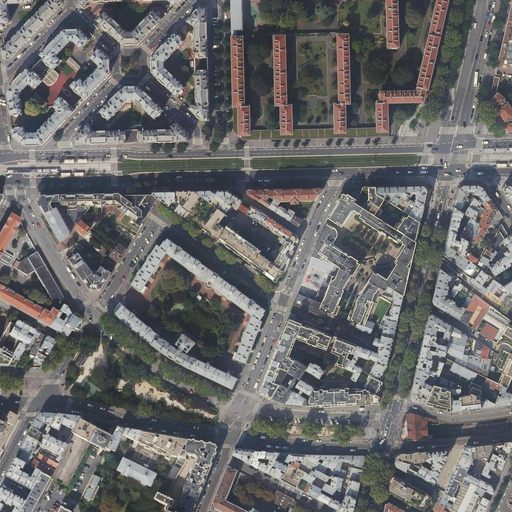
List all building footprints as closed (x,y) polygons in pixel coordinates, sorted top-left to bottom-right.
[(0,0),(0,29),(3,29),(4,28),(3,27),(5,27),(4,25),(9,24),(10,23),(8,6),(9,4),(29,3),(28,2),(32,2),(34,1),(33,0),(0,0)] [(1,47),(2,60),(10,59),(14,55),(25,43),(38,29),(53,14),(62,4),(62,0),(48,0),(4,47),(1,47)] [(78,0),(79,4),(85,9),(89,5),(88,4),(90,2),(122,1),(122,0),(136,0),(136,1),(168,0),(174,6),(180,0),(78,0)] [(230,0),(232,37),(243,37),(243,35),(242,0),(230,0)] [(243,43),(243,37),(232,37),(234,123),(234,132),(243,140),(247,140),(262,140),(282,139),(305,139),(322,138),(362,137),(383,137),(389,137),(388,103),(423,102),(425,102),(436,56),(440,39),(440,35),(445,15),(448,0),(437,0),(416,91),(380,92),(380,94),(378,94),(378,102),(376,102),(377,128),(346,128),(345,108),(347,108),(347,103),(350,103),(348,38),(350,38),(350,33),(337,33),(339,104),(334,104),(335,129),(292,130),(292,105),(287,105),(285,34),(281,34),(272,35),(272,40),(274,40),(276,105),(279,105),(279,110),(281,110),(281,130),(250,131),(250,123),(251,123),(251,119),(250,119),(250,106),(244,106),(244,94),(245,94),(245,89),(244,89),(243,70),(245,70),(245,66),(243,66),(243,47),(244,47),(244,43),(243,43)] [(386,0),(387,43),(386,43),(386,49),(397,49),(397,47),(399,47),(397,0),(386,0)] [(498,66),(502,67),(504,53),(511,55),(511,0),(511,4),(510,13),(508,22),(506,29),(504,36),(503,43),(501,50),(500,56),(498,63),(498,66)] [(188,108),(201,120),(209,120),(208,107),(208,82),(207,61),(207,46),(207,32),(206,14),(206,8),(199,8),(186,20),(192,26),(194,26),(194,52),(193,52),(193,53),(195,53),(195,75),(194,75),(194,77),(195,77),(196,102),(194,102),(188,108)] [(116,39),(122,45),(138,44),(149,32),(162,18),(160,16),(160,15),(160,14),(158,12),(157,12),(156,12),(153,10),(132,32),(127,32),(105,11),(102,14),(101,13),(100,13),(98,15),(98,17),(99,17),(96,20),(108,31),(116,39)] [(14,116),(15,117),(18,116),(19,115),(19,114),(22,114),(21,104),(22,103),(22,102),(21,101),(20,97),(20,98),(19,95),(20,95),(21,93),(21,92),(28,85),(29,86),(30,85),(31,85),(35,89),(43,80),(48,85),(53,84),(57,80),(59,75),(53,70),(61,61),(57,57),(57,54),(70,41),(73,41),(81,49),(90,40),(79,30),(63,30),(55,39),(45,49),(40,55),(43,58),(30,70),(27,67),(9,87),(7,92),(10,116),(14,115),(14,116)] [(152,73),(176,97),(179,94),(180,94),(181,94),(183,92),(183,91),(183,90),(185,88),(164,68),(164,62),(184,41),(181,38),(182,38),(182,36),(180,35),(178,35),(175,33),(151,57),(152,73)] [(13,137),(23,145),(42,145),(61,125),(72,113),(94,90),(102,81),(109,74),(109,58),(98,48),(95,51),(95,50),(94,50),(92,52),(92,53),(92,54),(89,57),(98,65),(98,68),(85,81),(83,81),(80,78),(77,81),(76,80),(70,86),(82,98),(79,101),(79,100),(75,105),(73,108),(60,96),(55,102),(56,103),(53,107),(56,109),(55,110),(55,111),(56,112),(36,133),(27,133),(27,132),(26,131),(25,131),(24,126),(14,128),(14,125),(12,126),(12,128),(13,137)] [(65,61),(77,73),(81,68),(70,57),(65,61)] [(508,132),(508,134),(511,133),(511,110),(508,103),(508,104),(505,99),(498,93),(497,92),(501,75),(496,74),(490,101),(491,102),(490,102),(496,107),(497,108),(498,109),(505,122),(506,124),(507,125),(508,132)] [(106,117),(109,120),(129,99),(134,99),(154,119),(157,116),(158,117),(159,117),(161,115),(161,114),(160,113),(163,110),(144,92),(139,87),(123,87),(99,112),(102,114),(102,115),(102,116),(104,118),(105,118),(106,117)] [(31,97),(43,108),(47,104),(35,92),(31,97)] [(76,137),(76,144),(101,143),(121,143),(139,143),(159,142),(172,142),(188,141),(188,134),(176,122),(172,126),(171,125),(170,126),(171,127),(170,128),(170,130),(144,130),(144,129),(143,129),(143,130),(120,131),(120,130),(119,130),(119,131),(94,131),(94,129),(88,124),(76,137)] [(511,183),(506,184),(503,189),(508,198),(511,204),(511,203),(511,183)] [(458,189),(481,203),(482,204),(485,208),(487,209),(486,210),(480,207),(478,212),(476,218),(481,221),(481,220),(490,225),(495,228),(500,222),(502,218),(503,217),(502,216),(492,200),(485,190),(484,188),(478,184),(477,184),(469,185),(463,185),(458,189)] [(395,186),(376,187),(376,193),(382,197),(385,199),(387,195),(390,195),(390,196),(391,197),(388,201),(396,206),(402,197),(406,199),(409,195),(405,193),(405,186),(395,186)] [(415,186),(405,186),(405,193),(409,195),(406,199),(405,200),(423,212),(426,200),(428,191),(424,186),(415,186)] [(350,195),(357,199),(362,189),(363,187),(361,187),(356,190),(353,192),(350,195)] [(367,187),(367,191),(367,197),(378,205),(382,197),(376,193),(376,187),(371,187),(367,187)] [(269,196),(272,198),(274,199),(280,203),(282,200),(291,200),(291,204),(292,204),(299,204),(299,203),(299,199),(314,199),(316,201),(324,188),(274,189),(268,189),(269,196)] [(268,199),(269,196),(268,189),(259,190),(247,190),(247,194),(267,206),(269,208),(271,203),(265,199),(266,198),(268,199)] [(374,272),(364,287),(361,292),(357,301),(350,318),(349,320),(357,323),(355,328),(361,330),(366,319),(368,314),(377,295),(378,295),(382,289),(385,290),(387,286),(404,295),(411,263),(415,245),(416,239),(396,226),(357,199),(350,195),(341,189),(339,193),(337,197),(338,197),(331,209),(327,214),(339,222),(349,208),(351,209),(353,209),(355,208),(360,211),(357,215),(362,218),(397,241),(398,240),(405,245),(403,248),(397,258),(398,258),(395,262),(397,263),(387,279),(375,271),(375,272),(374,271),(374,272)] [(457,196),(456,199),(478,212),(480,207),(481,203),(458,189),(457,196)] [(216,191),(210,191),(230,205),(231,202),(236,205),(234,208),(237,210),(237,209),(242,201),(243,200),(228,190),(216,191)] [(178,192),(175,192),(175,202),(179,205),(186,210),(188,212),(191,213),(186,219),(193,224),(210,236),(217,242),(218,239),(220,236),(226,226),(231,218),(226,215),(194,191),(192,191),(188,191),(183,191),(178,192)] [(200,191),(194,191),(226,215),(232,206),(230,205),(210,191),(200,191)] [(152,192),(132,193),(135,195),(143,202),(146,205),(147,208),(147,212),(157,198),(152,195),(152,192)] [(174,192),(171,192),(153,192),(152,192),(152,195),(157,198),(158,198),(160,201),(162,199),(164,199),(164,200),(165,201),(163,203),(170,207),(171,206),(170,205),(172,202),(175,202),(175,192),(174,192)] [(39,205),(42,212),(51,207),(49,204),(47,202),(49,199),(58,199),(59,202),(61,205),(67,205),(115,205),(130,217),(127,221),(138,228),(139,227),(147,212),(147,208),(146,205),(143,202),(135,195),(132,193),(123,193),(101,193),(86,193),(71,193),(45,193),(39,194),(37,196),(35,199),(39,205)] [(280,203),(274,199),(273,201),(271,203),(269,208),(289,221),(293,215),(295,213),(289,209),(287,211),(286,211),(286,209),(281,206),(279,206),(278,205),(280,203)] [(455,203),(454,207),(460,211),(462,208),(464,209),(465,207),(467,209),(464,214),(465,214),(471,218),(475,221),(476,218),(478,212),(456,199),(455,203)] [(247,202),(243,200),(242,201),(237,209),(245,214),(251,205),(247,202)] [(422,216),(423,212),(405,200),(403,203),(405,204),(404,205),(406,207),(406,208),(411,211),(408,214),(421,222),(422,216)] [(56,209),(54,205),(51,207),(42,212),(46,219),(50,226),(56,237),(59,241),(67,234),(69,230),(65,223),(56,209)] [(90,208),(89,205),(67,205),(67,209),(68,213),(71,220),(75,228),(90,208)] [(182,216),(186,210),(179,205),(174,211),(178,213),(182,216)] [(251,205),(245,214),(262,225),(268,216),(260,211),(251,205)] [(464,214),(460,211),(454,207),(452,218),(449,229),(457,234),(460,223),(465,214),(464,214)] [(49,327),(62,305),(65,301),(59,291),(52,279),(44,266),(36,252),(20,262),(16,268),(27,276),(34,271),(54,304),(48,313),(0,286),(0,261),(8,266),(13,256),(3,251),(20,221),(19,219),(14,208),(0,232),(0,300),(33,318),(49,327)] [(396,226),(416,239),(419,229),(420,222),(406,212),(396,226)] [(300,219),(293,215),(289,221),(294,224),(299,227),(301,223),(303,220),(300,219)] [(272,219),(268,216),(262,225),(267,228),(268,226),(271,227),(273,228),(277,222),(272,219)] [(481,221),(476,218),(475,221),(470,239),(469,242),(465,240),(460,237),(460,241),(456,239),(457,236),(458,237),(459,237),(459,236),(457,234),(449,229),(448,236),(446,244),(476,266),(476,263),(478,264),(479,265),(483,268),(482,268),(484,270),(483,271),(485,273),(488,266),(496,252),(488,247),(487,247),(486,249),(485,249),(479,261),(478,260),(478,259),(470,254),(470,255),(467,253),(469,242),(473,243),(479,242),(483,238),(490,225),(481,220),(481,221)] [(470,239),(475,221),(471,218),(465,227),(459,236),(460,237),(465,240),(468,236),(469,237),(468,238),(470,239)] [(81,220),(76,227),(75,228),(78,232),(84,237),(88,232),(95,222),(93,220),(89,226),(81,220)] [(277,222),(273,228),(271,231),(275,233),(275,231),(277,231),(279,232),(278,232),(278,233),(283,236),(284,236),(286,236),(286,237),(286,238),(285,239),(288,241),(294,232),(282,225),(277,222)] [(321,308),(327,311),(334,314),(335,312),(336,311),(341,296),(344,289),(360,264),(353,259),(348,255),(348,254),(347,253),(336,246),(334,245),(334,243),(334,242),(333,241),(333,240),(334,240),(338,235),(338,234),(338,232),(337,230),(336,228),(327,222),(323,229),(321,234),(312,256),(340,267),(336,278),(330,284),(323,303),(321,308)] [(504,229),(500,222),(495,228),(496,228),(490,240),(488,247),(496,252),(502,243),(504,239),(509,236),(504,229)] [(261,251),(226,226),(220,236),(218,239),(276,282),(280,277),(284,271),(273,264),(273,263),(259,253),(261,251)] [(88,232),(84,237),(89,241),(94,235),(88,232)] [(511,234),(509,236),(504,239),(502,243),(503,244),(505,247),(507,246),(507,247),(505,248),(507,251),(503,253),(505,256),(495,262),(496,263),(494,265),(492,264),(488,266),(495,276),(511,266),(511,264),(510,263),(511,261),(511,234)] [(292,244),(288,241),(285,239),(282,237),(280,241),(283,244),(278,251),(281,252),(273,263),(273,264),(284,271),(286,272),(287,269),(296,246),(292,244)] [(237,359),(246,363),(248,357),(250,351),(251,352),(252,348),(251,348),(254,340),(258,331),(259,331),(260,328),(259,327),(260,326),(262,322),(260,320),(264,314),(263,313),(265,310),(255,302),(252,299),(251,300),(236,289),(237,288),(233,286),(233,287),(218,275),(219,275),(217,274),(215,273),(200,262),(201,262),(197,259),(197,260),(182,249),(182,248),(179,246),(168,238),(166,241),(165,241),(160,247),(157,245),(155,249),(150,255),(148,258),(148,259),(147,261),(141,270),(140,270),(138,273),(138,274),(132,284),(140,289),(139,291),(143,293),(146,287),(145,286),(166,252),(198,275),(198,276),(201,279),(202,278),(218,290),(217,291),(220,293),(221,292),(252,315),(237,353),(235,352),(232,359),(236,361),(237,359)] [(112,258),(118,263),(121,258),(118,256),(120,254),(123,256),(125,252),(127,249),(119,242),(109,256),(112,258)] [(470,275),(476,266),(446,244),(446,245),(444,249),(443,254),(443,255),(470,275)] [(108,277),(111,272),(107,269),(108,268),(106,267),(105,268),(101,266),(99,269),(98,271),(97,271),(97,272),(93,272),(93,271),(92,271),(79,252),(76,254),(75,254),(74,253),(72,255),(73,256),(70,258),(74,265),(75,265),(77,268),(76,268),(83,279),(89,288),(95,288),(101,287),(103,285),(108,277)] [(298,293),(323,303),(330,284),(336,278),(340,267),(312,256),(307,269),(298,293)] [(441,263),(440,269),(448,275),(449,273),(448,272),(449,271),(449,269),(441,263)] [(451,277),(448,275),(440,269),(438,278),(436,288),(448,291),(451,291),(453,289),(449,287),(447,286),(448,282),(451,282),(451,281),(450,281),(451,277)] [(489,276),(485,273),(483,271),(481,270),(474,280),(487,290),(494,295),(499,288),(503,291),(498,298),(502,301),(509,291),(503,286),(499,283),(495,281),(493,279),(487,287),(483,284),(489,276)] [(505,275),(495,281),(499,283),(507,278),(505,275)] [(484,294),(487,290),(474,280),(472,278),(468,282),(479,290),(480,290),(484,294)] [(511,281),(511,280),(503,286),(509,291),(511,292),(511,281)] [(453,289),(451,291),(454,298),(458,290),(460,291),(468,297),(466,300),(461,308),(455,304),(456,302),(452,300),(445,311),(451,315),(459,320),(466,308),(470,301),(475,295),(457,282),(453,289)] [(399,317),(402,302),(404,295),(387,286),(385,290),(392,294),(393,294),(392,298),(381,295),(380,296),(391,303),(391,304),(384,317),(386,318),(385,319),(398,322),(399,317)] [(447,295),(448,291),(436,288),(434,294),(433,301),(434,304),(439,307),(445,311),(452,300),(448,298),(447,299),(446,298),(446,297),(445,296),(445,295),(447,295)] [(511,292),(509,291),(502,301),(506,304),(506,305),(506,306),(506,307),(507,307),(507,308),(508,308),(509,308),(510,308),(511,307),(511,306),(511,292)] [(323,303),(298,293),(296,297),(294,303),(322,315),(325,316),(327,311),(321,308),(323,303)] [(475,295),(470,301),(466,308),(472,312),(477,305),(483,309),(472,328),(476,330),(483,318),(491,306),(475,295)] [(336,311),(335,312),(337,313),(341,302),(344,296),(341,296),(336,311)] [(348,317),(350,318),(357,301),(355,300),(351,310),(348,317)] [(120,302),(115,310),(115,314),(123,321),(143,337),(151,344),(162,352),(174,359),(178,362),(190,368),(222,384),(232,389),(236,387),(239,379),(230,375),(231,374),(227,373),(210,365),(207,363),(206,364),(197,359),(197,360),(181,351),(183,348),(186,350),(187,350),(189,347),(190,348),(194,342),(194,340),(184,333),(182,334),(178,340),(179,340),(177,343),(177,344),(180,346),(178,349),(160,336),(160,335),(152,329),(149,326),(149,327),(135,315),(135,314),(132,312),(132,313),(120,302)] [(59,333),(64,326),(71,315),(66,307),(62,305),(49,327),(54,330),(59,333)] [(491,306),(483,318),(504,331),(508,324),(510,321),(491,306)] [(466,308),(459,320),(467,325),(474,313),(472,312),(466,308)] [(72,313),(71,315),(64,326),(70,329),(74,323),(78,317),(75,315),(72,313)] [(428,321),(425,334),(437,337),(437,336),(436,335),(437,330),(444,332),(443,338),(449,339),(452,326),(443,320),(433,314),(429,315),(428,321)] [(395,331),(398,322),(385,319),(386,318),(384,317),(376,333),(380,335),(382,335),(394,338),(395,331)] [(301,339),(302,338),(308,340),(307,343),(309,344),(310,344),(311,343),(314,344),(313,346),(317,347),(318,344),(328,348),(332,335),(329,334),(288,318),(281,337),(272,358),(267,370),(260,388),(261,388),(258,393),(260,393),(260,395),(271,399),(279,385),(274,383),(280,368),(287,371),(286,372),(287,373),(294,360),(289,358),(297,338),(301,339)] [(372,328),(371,328),(373,322),(367,320),(366,321),(366,319),(361,330),(370,334),(372,328)] [(14,325),(13,326),(17,328),(16,329),(17,330),(12,328),(9,335),(15,338),(15,339),(20,342),(20,341),(21,343),(20,345),(19,344),(12,357),(11,357),(10,360),(10,361),(13,362),(12,364),(15,366),(35,331),(28,327),(24,325),(16,321),(14,325)] [(12,328),(13,326),(14,325),(11,323),(5,332),(4,332),(0,339),(0,350),(2,347),(9,335),(12,328)] [(486,324),(480,333),(492,340),(498,331),(498,330),(487,323),(486,324)] [(511,326),(508,324),(504,331),(503,333),(511,338),(511,354),(510,353),(502,373),(503,373),(499,384),(507,388),(511,375),(511,326)] [(71,330),(70,329),(64,326),(59,333),(62,334),(67,337),(69,334),(71,330)] [(452,326),(449,339),(447,346),(446,351),(445,357),(444,357),(453,362),(465,368),(469,355),(467,354),(468,350),(464,349),(465,346),(466,346),(469,336),(458,329),(452,326)] [(42,329),(29,354),(35,357),(46,337),(48,333),(42,329)] [(437,337),(425,334),(424,339),(422,345),(446,351),(447,346),(437,343),(436,342),(437,337)] [(375,337),(372,344),(379,346),(391,351),(392,346),(394,338),(382,335),(381,339),(375,337)] [(47,355),(57,337),(54,336),(53,339),(53,341),(46,337),(38,350),(40,351),(43,347),(47,350),(44,354),(47,355)] [(342,367),(345,369),(349,360),(352,354),(356,345),(337,337),(332,351),(340,354),(337,363),(343,366),(342,367)] [(479,358),(480,358),(483,345),(480,343),(476,341),(474,353),(474,354),(480,356),(479,358)] [(368,375),(384,382),(385,375),(389,357),(377,352),(377,353),(356,345),(352,354),(354,355),(351,361),(349,360),(345,369),(354,373),(350,379),(356,382),(361,372),(362,369),(362,368),(354,364),(354,363),(357,357),(358,356),(369,360),(370,358),(376,362),(373,367),(371,366),(369,370),(368,372),(368,375)] [(445,357),(446,351),(422,345),(421,351),(420,357),(432,360),(433,354),(435,354),(445,357)] [(483,345),(480,358),(480,359),(476,373),(477,373),(487,378),(491,359),(487,359),(489,349),(483,345)] [(391,351),(379,346),(378,350),(377,352),(389,357),(390,354),(391,351)] [(80,368),(90,353),(89,354),(85,351),(77,365),(80,367),(80,368)] [(40,368),(46,357),(37,353),(35,357),(29,368),(40,368)] [(29,368),(35,357),(29,354),(21,367),(29,368)] [(469,354),(469,355),(465,368),(476,373),(480,359),(469,354)] [(433,360),(432,360),(420,357),(419,360),(417,368),(436,378),(437,375),(439,376),(444,363),(443,363),(439,362),(437,370),(435,370),(429,369),(430,366),(431,367),(433,360)] [(460,387),(470,391),(470,393),(471,391),(469,390),(470,388),(469,388),(472,382),(483,387),(484,383),(487,378),(477,373),(473,381),(473,382),(469,379),(469,376),(463,377),(450,370),(453,362),(444,357),(443,363),(444,363),(439,376),(451,382),(454,384),(458,385),(460,387)] [(294,360),(287,373),(279,385),(271,399),(277,401),(285,404),(294,390),(295,389),(292,387),(292,386),(293,386),(295,383),(295,382),(296,380),(295,379),(296,378),(300,380),(300,379),(305,370),(308,366),(295,359),(294,360)] [(319,379),(325,370),(321,368),(321,366),(316,363),(314,364),(313,363),(315,360),(312,359),(308,366),(305,370),(309,372),(310,372),(315,376),(319,379)] [(325,370),(319,379),(324,381),(325,379),(331,370),(326,367),(325,370)] [(433,385),(436,378),(417,368),(416,375),(414,381),(421,385),(431,391),(433,387),(427,383),(430,377),(431,378),(429,383),(433,385)] [(382,389),(384,382),(368,375),(366,379),(367,379),(365,383),(366,384),(363,389),(355,388),(347,389),(347,388),(346,388),(346,385),(342,385),(342,389),(324,390),(324,387),(320,387),(320,390),(318,390),(318,391),(315,391),(313,390),(309,395),(307,399),(303,405),(322,405),(336,404),(355,403),(356,404),(357,405),(358,405),(366,404),(379,404),(380,398),(382,389)] [(499,384),(487,378),(484,383),(489,386),(489,387),(493,390),(494,388),(500,391),(499,393),(500,393),(502,394),(501,397),(498,396),(496,400),(491,397),(490,401),(499,405),(499,406),(504,405),(510,404),(511,397),(511,394),(505,391),(507,388),(499,384)] [(307,399),(301,394),(303,392),(309,395),(313,390),(314,387),(300,379),(300,380),(295,387),(300,390),(298,393),(294,390),(285,404),(295,405),(303,405),(307,399)] [(410,398),(412,401),(426,405),(427,401),(431,391),(421,385),(414,381),(412,389),(410,398)] [(451,389),(451,394),(454,394),(457,394),(461,394),(460,387),(458,385),(457,388),(457,387),(456,387),(454,387),(454,384),(451,382),(451,389)] [(470,395),(472,409),(476,409),(481,408),(480,396),(483,387),(472,382),(469,388),(470,388),(469,390),(471,391),(470,393),(470,395)] [(451,397),(451,394),(451,389),(433,385),(433,387),(431,391),(427,401),(426,405),(451,411),(451,397)] [(472,409),(470,395),(461,396),(461,397),(462,410),(466,410),(472,409)] [(490,401),(480,396),(481,408),(487,408),(499,406),(499,405),(490,401)] [(453,397),(451,397),(451,411),(456,411),(462,410),(461,397),(459,397),(459,399),(453,399),(453,397)] [(1,424),(0,423),(0,449),(3,451),(7,445),(14,431),(19,421),(14,412),(7,412),(1,424)] [(407,427),(408,441),(428,440),(427,420),(436,420),(410,413),(406,414),(407,427)] [(53,425),(58,415),(52,414),(46,414),(42,414),(39,416),(35,423),(32,429),(42,434),(43,434),(47,426),(45,425),(46,424),(47,424),(53,425)] [(67,416),(58,415),(53,425),(52,427),(59,431),(62,424),(74,430),(66,444),(64,444),(51,437),(51,436),(48,435),(47,437),(44,443),(43,444),(42,447),(41,447),(45,449),(46,448),(58,455),(59,457),(61,458),(69,444),(74,434),(81,420),(82,418),(67,416)] [(88,424),(81,420),(74,434),(85,440),(75,459),(75,460),(62,484),(68,487),(91,443),(98,430),(91,426),(92,425),(88,423),(88,424)] [(120,442),(126,429),(122,428),(119,427),(113,437),(111,442),(112,443),(114,440),(120,443),(120,442)] [(42,434),(32,429),(30,432),(28,436),(39,442),(43,444),(44,443),(41,441),(42,440),(39,439),(42,434)] [(138,444),(144,432),(134,431),(126,429),(120,442),(135,449),(138,444)] [(113,437),(98,430),(91,443),(106,451),(113,437)] [(185,446),(189,441),(177,439),(164,436),(144,432),(138,444),(166,457),(165,458),(170,460),(171,456),(176,457),(177,455),(180,456),(182,451),(185,446)] [(37,446),(39,442),(28,436),(26,440),(23,446),(21,450),(23,451),(33,456),(36,458),(31,467),(37,470),(42,473),(51,478),(61,458),(59,457),(57,457),(57,458),(44,451),(43,453),(42,452),(43,451),(40,451),(39,451),(41,447),(42,447),(39,447),(37,446)] [(166,511),(171,511),(174,509),(180,511),(188,511),(193,504),(201,485),(218,449),(216,446),(209,444),(199,442),(189,441),(185,446),(187,446),(186,452),(182,451),(180,456),(155,500),(168,506),(165,511),(166,511)] [(493,444),(493,446),(509,454),(511,450),(511,447),(511,443),(511,442),(500,443),(493,444)] [(72,446),(69,444),(61,458),(51,478),(56,481),(71,453),(70,452),(70,449),(72,446)] [(491,452),(493,446),(493,444),(476,446),(476,452),(473,453),(473,459),(482,458),(488,459),(490,454),(491,452)] [(486,464),(473,459),(473,453),(476,452),(476,446),(470,447),(466,447),(461,457),(458,464),(468,469),(471,464),(475,466),(473,471),(480,476),(481,474),(482,474),(485,466),(486,464)] [(509,454),(493,446),(491,452),(495,455),(497,452),(499,453),(498,456),(506,460),(508,456),(509,454)] [(247,462),(255,450),(247,449),(235,448),(234,451),(232,454),(247,462)] [(427,457),(425,460),(430,463),(431,463),(432,464),(431,467),(432,468),(431,470),(422,465),(421,466),(421,467),(416,474),(424,479),(433,483),(435,483),(446,459),(451,450),(450,449),(437,450),(426,451),(427,457)] [(259,451),(255,450),(247,462),(254,465),(258,467),(261,461),(258,460),(259,458),(266,458),(266,451),(259,451)] [(28,465),(33,456),(23,451),(21,456),(19,460),(27,464),(28,465)] [(272,452),(266,451),(266,458),(269,459),(269,460),(269,463),(268,465),(265,463),(266,463),(264,462),(264,463),(261,461),(258,467),(263,470),(268,473),(276,459),(277,457),(280,452),(272,452)] [(396,457),(396,459),(406,462),(406,460),(415,462),(419,462),(421,462),(420,461),(423,461),(424,461),(425,460),(427,457),(426,451),(410,453),(399,454),(396,457)] [(283,453),(280,452),(277,457),(281,459),(284,459),(284,460),(285,461),(289,453),(283,453)] [(492,455),(490,460),(496,463),(498,464),(503,467),(505,462),(506,460),(498,456),(495,455),(491,452),(490,454),(492,455)] [(289,463),(290,460),(293,462),(291,464),(294,465),(293,466),(298,468),(306,454),(302,454),(298,454),(295,454),(289,453),(285,461),(289,463)] [(310,455),(306,454),(298,468),(304,472),(309,474),(312,470),(313,469),(314,468),(318,461),(320,458),(322,455),(310,455)] [(328,455),(322,455),(320,458),(324,460),(322,463),(318,461),(314,468),(316,469),(325,474),(328,467),(331,468),(332,471),(329,476),(330,477),(331,475),(341,455),(328,455)] [(358,455),(341,455),(331,475),(334,476),(335,473),(339,474),(338,477),(360,482),(363,470),(352,467),(351,472),(341,469),(343,461),(355,464),(354,466),(364,468),(366,459),(364,456),(358,455)] [(23,470),(27,464),(19,460),(16,459),(11,469),(7,476),(7,477),(13,480),(19,483),(24,474),(21,472),(21,471),(22,469),(23,470)] [(157,475),(123,459),(117,471),(151,487),(157,475)] [(281,471),(282,470),(285,471),(288,465),(276,459),(268,473),(276,477),(281,479),(284,473),(281,471)] [(410,464),(406,462),(396,459),(395,461),(395,463),(397,466),(406,472),(415,477),(416,474),(421,467),(417,466),(415,468),(412,467),(410,466),(410,464)] [(490,460),(488,459),(486,464),(485,466),(493,470),(496,471),(498,468),(501,470),(502,468),(503,467),(498,464),(496,463),(490,460)] [(289,463),(288,465),(285,471),(284,473),(281,479),(289,484),(293,477),(293,476),(290,475),(290,476),(287,475),(288,472),(288,470),(299,476),(297,481),(297,480),(295,481),(296,482),(294,486),(296,487),(299,481),(300,481),(304,472),(298,468),(293,466),(294,465),(291,464),(289,463)] [(91,504),(108,468),(100,464),(80,500),(91,504)] [(466,473),(468,469),(458,464),(454,472),(452,477),(460,481),(461,480),(460,479),(461,478),(462,477),(464,478),(464,479),(471,483),(477,486),(480,479),(480,478),(480,476),(473,471),(471,475),(466,473)] [(492,472),(493,470),(485,466),(482,474),(491,479),(492,476),(489,475),(491,471),(492,472)] [(215,509),(219,511),(245,511),(226,502),(238,471),(230,467),(227,468),(224,477),(217,494),(213,503),(215,509)] [(314,472),(312,470),(309,474),(315,478),(316,478),(317,476),(326,482),(330,477),(329,476),(325,474),(316,469),(314,472)] [(33,491),(42,473),(37,470),(32,479),(31,479),(30,479),(29,479),(30,477),(24,474),(19,483),(26,487),(32,490),(33,491)] [(315,478),(309,474),(304,472),(300,481),(302,482),(304,479),(308,481),(304,488),(305,489),(304,491),(307,493),(312,483),(315,478)] [(32,511),(51,478),(42,473),(33,491),(32,490),(31,492),(29,496),(26,501),(20,511),(32,511)] [(360,482),(338,477),(334,476),(331,475),(330,477),(326,482),(325,483),(337,489),(340,491),(342,484),(348,485),(345,493),(346,494),(357,499),(359,490),(360,482)] [(388,491),(426,510),(433,496),(392,475),(390,485),(388,491)] [(459,484),(460,481),(452,477),(448,486),(444,492),(453,497),(454,495),(453,493),(454,493),(455,492),(458,486),(457,485),(458,484),(459,484)] [(493,485),(480,479),(477,486),(484,490),(487,491),(493,494),(493,493),(494,491),(493,485)] [(318,486),(312,483),(307,493),(312,496),(317,498),(321,492),(322,489),(324,485),(322,484),(321,488),(319,487),(320,486),(318,485),(318,486)] [(325,483),(324,485),(322,489),(332,494),(331,495),(333,496),(337,489),(325,483)] [(477,486),(471,483),(457,511),(464,511),(470,499),(474,492),(477,486)] [(294,500),(264,485),(263,487),(276,494),(275,495),(276,496),(271,506),(270,506),(269,507),(272,509),(270,511),(287,511),(291,503),(292,503),(294,500)] [(481,496),(484,490),(477,486),(474,492),(481,496)] [(0,488),(0,510),(0,511),(1,511),(4,506),(2,504),(3,502),(5,501),(5,502),(5,503),(11,507),(12,507),(13,505),(16,507),(13,511),(20,511),(26,501),(18,497),(6,491),(1,488),(0,488)] [(337,500),(342,491),(340,491),(337,489),(333,496),(332,498),(328,504),(342,511),(343,511),(353,511),(357,499),(346,494),(342,503),(337,500)] [(511,493),(505,490),(501,499),(511,505),(511,493)] [(332,498),(321,492),(317,498),(324,502),(328,504),(332,498)] [(455,498),(453,497),(444,492),(442,498),(439,503),(450,510),(452,505),(446,501),(447,499),(453,502),(455,498)] [(488,504),(490,501),(481,496),(474,492),(470,499),(475,502),(479,503),(487,507),(488,504)] [(470,511),(475,502),(470,499),(464,511),(470,511)] [(499,511),(509,511),(511,506),(511,505),(501,499),(496,510),(499,511)] [(383,511),(403,511),(404,511),(389,502),(385,504),(384,510),(383,511)] [(449,511),(450,510),(439,503),(435,511),(436,511),(449,511)] [(484,511),(487,507),(479,503),(474,511),(484,511)]
